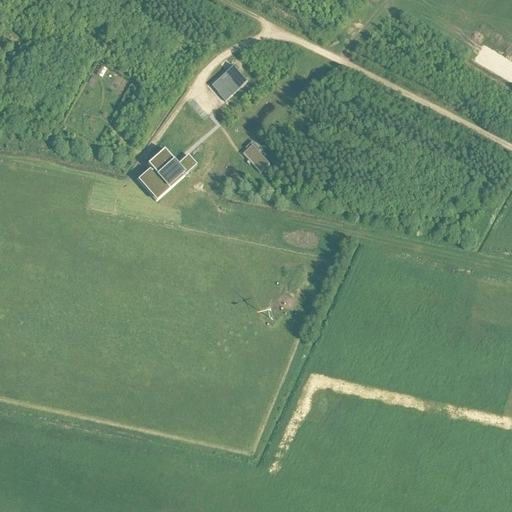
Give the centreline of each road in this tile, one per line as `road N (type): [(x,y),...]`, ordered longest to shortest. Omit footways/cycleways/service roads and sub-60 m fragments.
road 1 (track): [(235,211),(511,270)]
road 2 (track): [(294,37),(511,148)]
road 3 (track): [(294,37),(259,37),(221,56),(142,160)]
